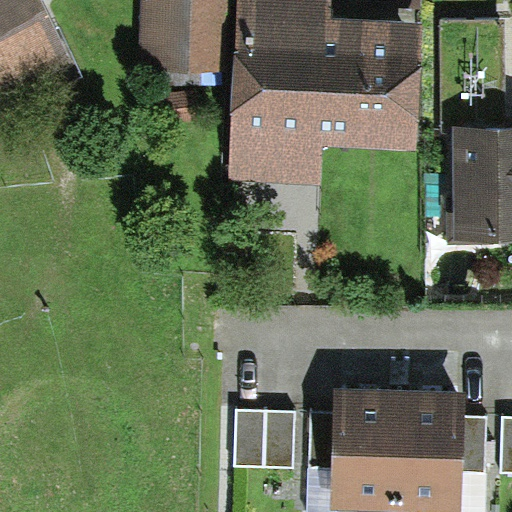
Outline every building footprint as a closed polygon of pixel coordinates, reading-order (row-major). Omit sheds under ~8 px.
[(0,0),(0,90),(72,55),(41,0),(0,0)] [(142,0),(140,66),(229,71),(232,0),(142,0)] [(331,0),(239,0),(233,174),(322,179),(324,146),(419,150),(426,20),(331,15),(331,0)] [(458,15),(457,107),(510,107),(510,15),(458,15)] [(511,129),(456,129),(456,213),(451,213),(451,239),(511,239),(511,129)] [(463,394),(338,389),(337,413),(336,468),(334,508),(435,511),(458,511),(460,472),(462,417),(463,394)] [(295,412),(239,410),(236,465),(292,467),(295,412)] [(336,468),(337,413),(310,413),(308,467),(336,468)] [(487,418),(462,417),(460,472),(485,473),(487,418)] [(511,419),(502,419),(502,473),(511,473),(511,419)]
